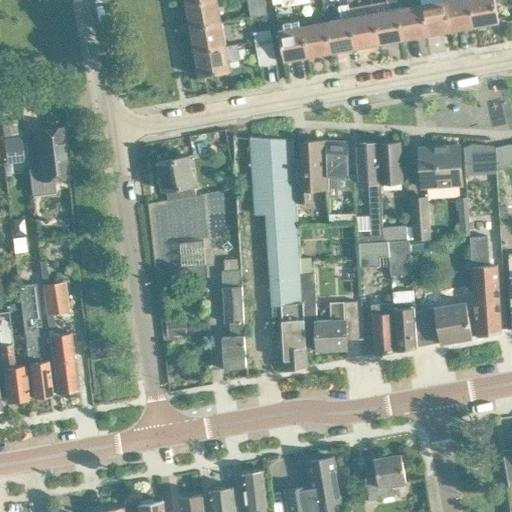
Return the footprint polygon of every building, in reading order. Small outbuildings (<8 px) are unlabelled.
[(222,23),(217,0),(211,0),(186,5),(190,29),(222,23)] [(266,14),(263,0),(246,0),(250,17),(266,14)] [(398,9),(396,0),(386,0),(389,10),(374,13),(380,45),(404,40),(398,9)] [(451,32),(445,0),(422,4),(427,36),(451,32)] [(470,0),(446,0),(445,0),(451,32),(475,27),(470,0)] [(470,0),(475,27),(499,23),(494,0),(470,0)] [(422,4),(398,9),(404,40),(427,36),(422,4)] [(380,45),(374,13),(372,5),(349,9),(350,17),(356,49),(380,45)] [(356,49),(350,17),(349,9),(348,6),(339,7),(341,19),(326,22),(332,53),(356,49)] [(332,53),(326,22),(303,26),(308,58),(332,53)] [(226,47),(222,23),(190,29),(195,52),(226,47)] [(308,58),(303,26),(279,30),(284,62),(308,58)] [(271,38),(269,29),(253,32),(254,41),(271,38)] [(275,63),(271,38),(254,41),(256,50),(259,49),(262,65),(275,63)] [(240,60),(238,45),(226,47),(195,52),(199,77),(230,71),(229,62),(240,60)] [(367,106),(390,102),(388,91),(365,94),(367,106)] [(62,128),(41,130),(36,131),(37,139),(25,140),(32,196),(46,195),(53,194),(52,180),(68,178),(62,128)] [(301,274),(292,139),(251,137),(255,214),(268,214),(273,306),(303,304),(301,274)] [(20,138),(4,140),(7,163),(23,161),(20,138)] [(327,183),(325,140),(304,141),(305,159),(295,159),(297,202),(314,201),(313,188),(327,188),(327,183)] [(348,178),(347,142),(325,140),(327,183),(336,183),(336,190),(337,190),(348,190),(348,178)] [(380,184),(379,144),(356,143),(359,183),(369,184),(370,232),(370,242),(382,241),(382,229),(381,209),(381,185),(380,184)] [(403,146),(379,144),(380,184),(381,185),(404,186),(403,146)] [(459,144),(429,146),(419,147),(422,187),(462,184),(459,144)] [(511,163),(511,144),(496,147),(497,164),(511,163)] [(189,156),(159,161),(158,161),(163,190),(167,190),(169,200),(196,195),(189,156)] [(2,167),(7,184),(23,179),(17,162),(2,167)] [(336,183),(327,183),(327,188),(328,199),(338,199),(337,190),(336,190),(336,183)] [(428,196),(412,197),(415,237),(431,236),(428,196)] [(468,219),(467,197),(458,197),(461,235),(469,235),(468,219)] [(406,240),(406,228),(382,229),(382,241),(387,241),(406,240)] [(370,232),(357,233),(357,243),(359,242),(370,242),(370,232)] [(502,332),(501,321),(497,265),(489,266),(487,237),(469,238),(476,321),(477,336),(502,332)] [(411,274),(410,264),(408,240),(406,240),(387,241),(388,256),(389,276),(411,274)] [(380,266),(379,256),(388,256),(387,241),(382,241),(370,242),(359,242),(360,266),(380,266)] [(23,249),(9,250),(10,264),(23,264),(23,249)] [(247,366),(244,321),(241,270),(222,271),(225,322),(229,322),(230,336),(223,337),(224,369),(247,366)] [(358,339),(357,321),(356,301),(330,303),(331,320),(316,321),(313,273),(301,274),(303,304),(306,350),(316,349),(346,348),(346,340),(358,339)] [(64,282),(47,284),(42,285),(46,316),(52,315),(67,312),(64,282)] [(42,335),(35,284),(18,286),(32,398),(52,395),(48,361),(39,362),(36,336),(42,335)] [(417,346),(415,321),(415,311),(414,302),(392,304),(393,321),(396,351),(417,347),(417,346)] [(434,308),(415,311),(415,321),(418,346),(441,342),(441,343),(446,342),(451,341),(452,341),(473,337),(469,321),(466,302),(434,308)] [(303,304),(273,306),(274,334),(281,333),(285,370),(285,371),(286,371),(308,367),(306,350),(304,321),(303,304)] [(392,304),(371,307),(372,321),(375,355),(396,351),(393,321),(392,311),(392,304)] [(7,313),(0,313),(0,350),(6,403),(28,399),(24,365),(14,367),(7,313)] [(188,336),(187,321),(187,320),(168,322),(169,338),(188,336)] [(54,335),(53,331),(48,332),(56,394),(77,391),(70,333),(54,335)] [(91,359),(106,357),(103,339),(88,341),(91,359)] [(511,450),(503,453),(509,487),(511,486),(511,450)] [(407,481),(402,454),(374,459),(376,466),(362,468),(367,496),(393,491),(392,484),(407,481)] [(287,489),(290,511),(342,511),(333,457),(308,461),(313,488),(307,489),(307,486),(287,489)] [(252,511),(269,511),(264,470),(242,473),(247,509),(252,508),(252,511)] [(236,511),(233,486),(222,488),(220,487),(214,488),(213,490),(210,490),(212,511),(236,511)] [(205,511),(203,494),(179,498),(181,511),(205,511)] [(164,511),(163,501),(153,502),(153,500),(142,502),(142,505),(139,505),(140,511),(164,511)]
